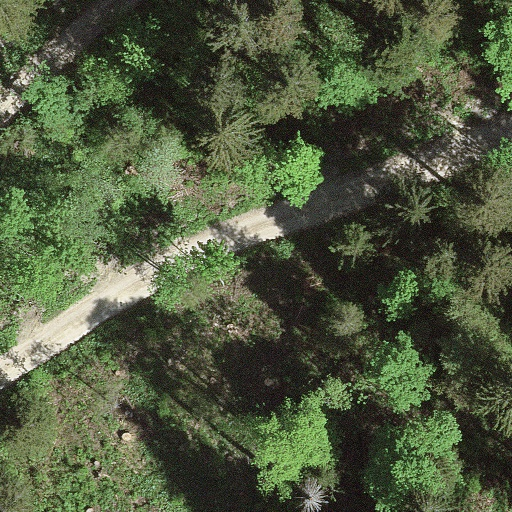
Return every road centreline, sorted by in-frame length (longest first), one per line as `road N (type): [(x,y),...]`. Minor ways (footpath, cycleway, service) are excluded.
road 1 (track): [(0,375),(115,300),(269,221),(511,135)]
road 2 (track): [(0,114),(117,0)]
